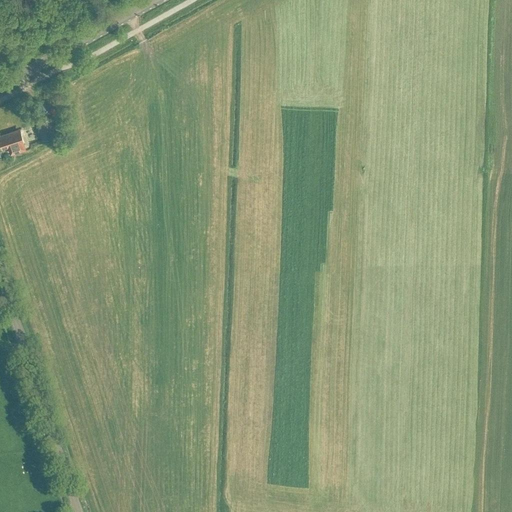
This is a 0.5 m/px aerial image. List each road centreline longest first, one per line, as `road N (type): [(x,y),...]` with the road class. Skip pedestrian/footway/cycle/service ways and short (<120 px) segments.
road 1 (unclassified): [(72,511),(0,281)]
road 2 (tertiary): [(0,86),(155,0)]
